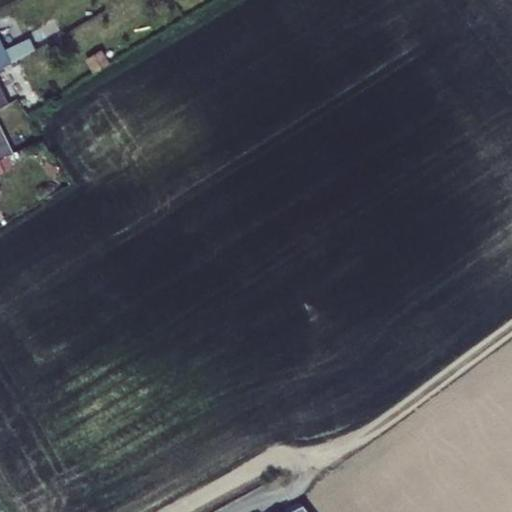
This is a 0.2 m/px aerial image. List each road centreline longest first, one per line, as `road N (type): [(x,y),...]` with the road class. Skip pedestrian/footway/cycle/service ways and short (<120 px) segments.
road 1 (track): [(295,456),(351,444),(511,328)]
road 2 (track): [(176,511),(249,469),(295,456)]
